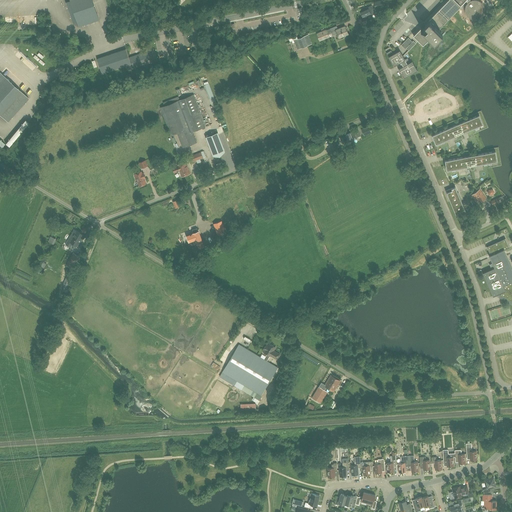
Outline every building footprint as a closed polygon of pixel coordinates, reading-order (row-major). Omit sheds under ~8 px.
[(99,20),(92,0),(70,0),(71,1),(66,3),(73,23),(78,22),(80,27),(99,20)] [(466,1),(468,3),(467,4),(466,5),(466,6),(466,7),(465,8),(465,9),(465,10),(465,11),(465,12),(466,13),(466,14),(467,15),(468,16),(469,17),(469,18),(470,18),(472,19),(473,19),(474,19),(475,19),(476,19),(477,19),(478,19),(479,18),(480,18),(481,17),(482,16),(483,15),(483,14),(484,13),(484,12),(484,11),(484,10),(484,9),(484,8),(484,7),(484,6),(483,5),(483,4),(482,3),(481,2),(480,1),(479,1),(478,0),(477,0),(476,0),(475,0),(473,0),(474,0),(473,0),(472,0),(471,1),(470,0),(448,0),(429,20),(425,24),(426,25),(424,27),(423,28),(421,27),(421,28),(413,36),(419,41),(423,45),(425,43),(426,44),(429,40),(428,39),(430,38),(431,37),(435,41),(438,37),(439,36),(443,33),(438,29),(449,19),(456,11),(466,1)] [(366,9),(360,11),(363,17),(371,14),(371,15),(375,13),(372,5),(365,8),(366,9)] [(337,26),(330,28),(332,32),(333,35),(337,33),(339,37),(348,34),(345,26),(338,29),(337,26)] [(326,30),(317,34),(320,40),(329,37),(328,34),(326,30)] [(308,35),(298,39),(301,48),(312,44),(308,35)] [(408,38),(401,45),(405,49),(406,48),(409,50),(416,43),(413,40),(412,41),(408,38)] [(126,49),(97,58),(102,73),(129,64),(131,70),(156,61),(152,50),(129,58),(126,49)] [(417,70),(415,66),(412,61),(407,64),(400,50),(389,57),(394,66),(393,66),(400,63),(402,67),(398,69),(399,69),(402,75),(404,78),(411,74),(417,70)] [(0,71),(0,113),(8,120),(29,97),(0,71)] [(457,104),(463,103),(461,90),(455,91),(457,104)] [(455,91),(449,92),(451,105),(457,104),(455,91)] [(446,106),(451,105),(449,92),(443,93),(446,106)] [(443,93),(438,94),(440,107),(446,106),(443,93)] [(438,94),(432,95),(434,108),(440,107),(438,94)] [(192,131),(199,128),(205,126),(194,95),(161,107),(169,128),(172,136),(178,134),(183,147),(196,142),(192,131)] [(434,108),(432,95),(426,96),(429,109),(434,108)] [(426,96),(420,97),(423,110),(429,109),(426,96)] [(420,97),(414,98),(417,112),(423,110),(420,97)] [(432,135),(434,141),(436,144),(457,135),(458,135),(459,139),(463,137),(461,133),(483,124),(479,115),(470,119),(463,122),(462,121),(448,127),(448,128),(432,135)] [(371,132),(368,127),(362,130),(364,135),(371,132)] [(346,135),(342,137),(345,144),(349,142),(350,145),(354,143),(353,140),(357,138),(357,137),(360,136),(358,130),(353,132),(354,133),(351,134),(350,133),(346,135)] [(214,155),(217,152),(218,152),(220,156),(225,151),(218,133),(217,133),(218,135),(213,136),(212,135),(206,137),(213,156),(214,155)] [(445,160),(446,166),(447,170),(470,166),(471,170),(475,169),(474,165),(497,161),(496,151),(492,152),(482,154),(478,154),(462,156),(462,157),(448,159),(445,160)] [(203,157),(201,153),(189,157),(190,162),(203,157)] [(174,166),(172,167),(175,172),(179,170),(182,176),(190,173),(186,161),(182,163),(182,162),(173,165),(174,166)] [(200,166),(203,175),(212,172),(209,163),(200,166)] [(141,171),(135,174),(135,175),(135,176),(137,182),(138,182),(139,186),(146,183),(143,176),(145,176),(143,172),(142,173),(141,171)] [(455,187),(446,190),(451,202),(456,215),(461,213),(461,212),(465,211),(455,187)] [(480,189),(472,195),(478,205),(486,199),(480,189)] [(491,201),(493,205),(501,201),(499,197),(491,201)] [(221,221),(214,224),(218,235),(226,233),(221,221)] [(193,233),(187,235),(189,241),(193,240),(194,244),(197,243),(199,248),(204,246),(202,241),(199,231),(198,231),(197,228),(192,229),(193,233)] [(68,240),(65,244),(71,247),(73,243),(78,246),(81,242),(82,242),(83,239),(82,239),(85,235),(76,230),(74,233),(73,232),(70,236),(68,240)] [(509,247),(505,238),(487,246),(490,253),(491,252),(492,254),(489,256),(494,267),(483,273),(493,296),(498,294),(511,302),(511,266),(504,250),(509,247)] [(73,269),(80,256),(73,252),(66,264),(73,269)] [(67,292),(76,273),(69,270),(62,285),(64,286),(62,290),(67,292)] [(264,359),(267,361),(270,355),(270,356),(271,355),(277,359),(280,354),(273,350),(275,347),(269,343),(267,345),(266,344),(263,349),(266,351),(265,352),(267,354),(264,359)] [(239,344),(222,372),(261,395),(278,367),(267,361),(264,359),(239,344)] [(322,383),(319,387),(325,390),(327,387),(334,391),(340,381),(331,375),(325,385),(322,383)] [(318,401),(325,390),(319,387),(312,398),(318,401)] [(472,451),(472,447),(471,443),(466,443),(467,454),(470,454),(470,460),(477,460),(476,450),(472,451)] [(449,457),(448,453),(448,448),(443,449),(443,460),(446,460),(447,467),(448,467),(448,468),(450,467),(450,466),(454,466),(453,457),(449,457)] [(461,450),(455,450),(455,457),(458,457),(459,464),(465,463),(465,454),(461,454),(461,450)] [(396,465),(396,455),(392,456),(390,456),(391,462),(386,463),(387,472),(388,472),(388,473),(390,473),(390,472),(394,472),(393,465),(396,465)] [(407,456),(408,465),(411,465),(412,471),(418,471),(418,461),(414,462),(414,455),(407,456)] [(354,465),(351,465),(351,475),(356,474),(356,475),(358,475),(358,474),(358,468),(361,467),(361,465),(360,462),(360,461),(360,456),(354,457),(354,461),(354,465)] [(405,465),(408,465),(407,456),(401,456),(401,463),(398,463),(399,472),(406,472),(405,465)] [(426,456),(419,457),(420,463),(423,463),(423,470),(430,469),(430,460),(426,460),(426,456)] [(437,457),(431,457),(432,463),(435,463),(435,470),(442,469),(441,460),(437,460),(437,457)] [(343,467),(339,467),(340,477),(347,476),(346,469),(349,469),(349,462),(348,458),(342,459),(342,463),(343,467)] [(384,466),(384,459),(382,459),(378,459),(378,463),(374,463),(375,473),(382,473),(382,466),(384,466)] [(327,468),(323,468),(324,476),(328,476),(328,477),(335,477),(335,475),(334,470),(337,470),(337,463),(337,460),(330,461),(331,468),(327,468)] [(363,465),(363,475),(370,474),(370,468),(373,467),(372,461),(366,462),(366,465),(363,465)] [(487,489),(483,490),(484,493),(491,491),(491,488),(496,486),(493,477),(484,480),(487,489)] [(460,486),(452,488),(455,498),(462,496),(462,494),(469,492),(467,486),(460,488),(460,486)] [(367,502),(370,493),(364,492),(361,501),(367,502)] [(309,503),(305,502),(305,506),(309,507),(310,504),(317,506),(320,495),(319,495),(317,494),(316,494),(311,493),(309,503)] [(347,495),(341,493),(340,496),(339,497),(337,496),(335,504),(338,505),(339,503),(345,504),(347,495)] [(370,493),(367,502),(373,504),(372,508),(375,509),(377,502),(374,501),(375,495),(370,493)] [(354,508),(355,504),(356,500),(354,500),(353,499),(354,496),(347,494),(347,495),(345,504),(351,505),(351,507),(354,508)] [(483,494),(483,501),(484,501),(484,509),(496,509),(497,501),(492,501),(492,495),(483,494)] [(422,497),(422,496),(415,498),(417,503),(413,504),(415,511),(425,509),(424,506),(422,497)] [(422,497),(424,506),(428,505),(429,508),(435,507),(433,500),(430,501),(428,496),(422,497)] [(406,500),(399,502),(401,511),(405,510),(405,511),(412,511),(410,503),(407,504),(406,500)] [(459,511),(462,510),(461,508),(463,506),(461,500),(453,502),(454,506),(450,507),(451,511),(459,511)]
